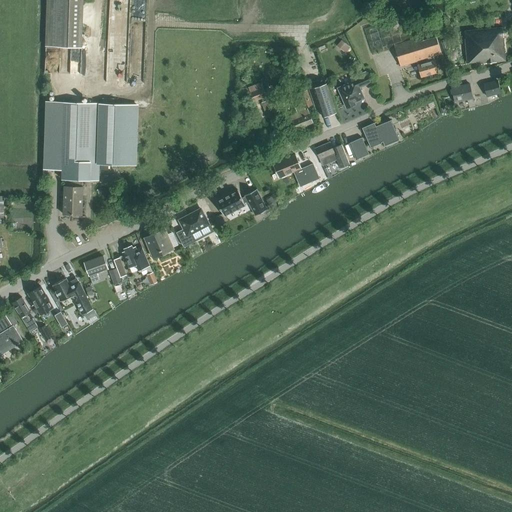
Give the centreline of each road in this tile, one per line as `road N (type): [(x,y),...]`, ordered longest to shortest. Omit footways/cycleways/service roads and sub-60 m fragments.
road 1 (unclassified): [(0,461),(388,203),(511,146)]
road 2 (tertiary): [(0,299),(248,168),(425,92),(511,65)]
